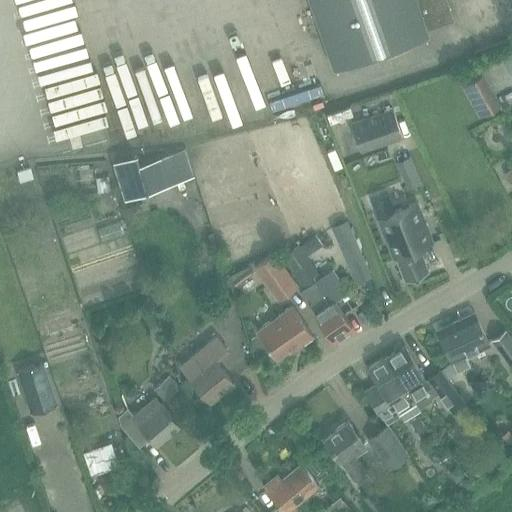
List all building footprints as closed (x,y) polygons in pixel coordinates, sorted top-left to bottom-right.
[(309,0),(327,49),(333,68),(428,35),(426,29),(453,20),(445,0),(309,0)] [(277,96),(286,92),(277,66),(267,69),(277,96)] [(259,99),(269,96),(261,68),(251,71),(259,99)] [(248,72),(238,75),(245,102),(255,100),(248,72)] [(462,86),(469,97),(488,86),(481,76),(462,86)] [(55,92),(32,100),(45,142),(79,131),(67,91),(56,95),(55,92)] [(0,154),(21,148),(9,106),(0,108),(0,154)] [(351,123),(361,152),(362,152),(361,151),(401,138),(402,138),(393,109),(392,109),(392,110),(352,124),(352,123),(351,123)] [(114,161),(124,198),(194,175),(185,149),(140,163),(137,154),(114,161)] [(404,279),(405,280),(428,271),(428,270),(419,249),(433,243),(433,242),(432,243),(417,204),(417,203),(417,202),(377,218),(377,219),(378,219),(393,258),(393,259),(396,258),(405,279),(404,279)] [(254,266),(277,299),(297,286),(274,253),(254,266)] [(322,293),(315,281),(300,291),(333,341),(351,329),(333,302),(346,293),(338,282),(322,293)] [(62,313),(65,327),(96,320),(93,306),(62,313)] [(257,330),(277,358),(289,349),(290,351),(312,336),(292,306),(257,330)] [(437,330),(456,372),(470,366),(465,355),(489,344),(474,313),(437,330)] [(491,340),(511,368),(511,339),(505,330),(491,340)] [(184,370),(209,399),(231,381),(214,359),(226,348),(216,336),(183,363),(184,370)] [(404,345),(387,356),(416,402),(420,407),(433,399),(426,388),(430,386),(404,345)] [(416,402),(387,356),(368,368),(379,384),(366,393),(385,424),(400,415),(398,413),(416,402)] [(43,362),(18,370),(32,412),(57,404),(43,362)] [(442,370),(428,379),(454,413),(455,412),(459,419),(471,410),(465,401),(442,370)] [(121,424),(126,430),(139,445),(150,436),(157,443),(179,424),(161,403),(158,405),(154,400),(157,398),(156,397),(134,415),(127,408),(119,415),(121,424)] [(325,438),(324,438),(354,480),(367,471),(360,461),(359,462),(352,452),(364,444),(348,421),(333,432),(334,433),(326,439),(325,438)] [(368,439),(388,468),(408,455),(388,426),(368,439)] [(274,478),(264,487),(281,506),(286,511),(319,485),(301,464),(279,483),(274,478)]
